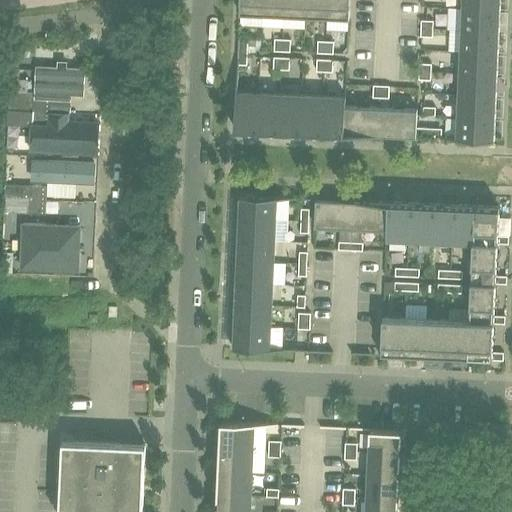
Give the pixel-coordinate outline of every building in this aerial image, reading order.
[(240,0),(240,13),(263,14),(263,0),(240,0)] [(263,0),(263,14),(284,15),(284,0),(263,0)] [(284,0),(284,15),(305,16),(306,0),(284,0)] [(306,0),(305,16),(327,17),(328,0),(306,0)] [(328,0),(327,17),(350,18),(350,0),(328,0)] [(463,0),(463,8),(500,10),(500,0),(463,0)] [(463,8),(462,30),(499,31),(500,10),(463,8)] [(422,20),(421,28),(433,28),(434,20),(426,20),(422,20)] [(421,28),(421,36),(433,36),(433,28),(421,28)] [(462,30),(461,51),(498,53),(499,31),(462,30)] [(275,38),(274,50),(282,51),(283,39),(275,38)] [(283,39),(282,51),(290,51),(291,39),(283,39)] [(240,40),(240,52),(248,52),(248,40),(240,40)] [(318,40),(317,52),(326,53),(326,40),(318,40)] [(326,40),(326,53),(334,53),(334,41),(326,40)] [(461,51),(460,73),(497,74),(498,53),(461,51)] [(248,52),(240,52),(239,64),(247,64),(248,52)] [(282,57),(274,56),(273,68),(281,69),(282,57)] [(282,57),(281,69),(290,69),(290,57),(282,57)] [(325,59),(317,58),(317,70),(325,71),(325,59)] [(325,59),(325,71),(332,71),(333,71),(333,59),(325,59)] [(420,63),(419,71),(431,71),(432,63),(420,63)] [(38,64),(37,93),(86,94),(87,66),(38,64)] [(419,71),(419,79),(431,79),(431,71),(419,71)] [(460,73),(459,95),(496,96),(497,74),(460,73)] [(374,85),(373,97),(381,97),(382,85),(374,85)] [(382,85),(381,97),(389,97),(390,85),(382,85)] [(236,91),(235,128),(258,129),(259,92),(236,91)] [(259,92),(258,129),(279,130),(281,93),(259,92)] [(281,93),(279,130),(300,131),(302,94),(281,93)] [(302,94),(300,131),(322,132),(324,95),(302,94)] [(32,107),(50,108),(50,96),(33,95),(32,107)] [(324,95),(322,132),(344,133),(346,105),(346,96),(324,95)] [(459,95),(458,116),(495,118),(496,96),(459,95)] [(346,105),(344,133),(379,135),(381,107),(346,105)] [(50,108),(32,107),(8,106),(6,143),(31,144),(32,121),(49,122),(50,108)] [(424,106),(423,114),(435,115),(436,107),(424,106)] [(381,107),(379,135),(416,137),(418,109),(381,107)] [(98,117),(52,115),(51,123),(33,122),(32,149),(97,152),(98,117)] [(458,116),(457,138),(494,140),(495,118),(458,116)] [(417,127),(417,135),(429,136),(429,128),(417,127)] [(32,177),(95,179),(95,159),(33,157),(32,177)] [(29,200),(46,201),(47,183),(6,181),(5,199),(29,200)] [(240,194),(239,217),(278,219),(279,196),(240,194)] [(316,198),(315,226),(352,227),(353,200),(316,198)] [(46,201),(29,200),(28,213),(46,214),(46,201)] [(353,200),(352,227),(387,229),(388,201),(353,200)] [(5,201),(5,211),(26,212),(25,202),(5,201)] [(387,229),(386,239),(409,240),(411,202),(388,201),(387,229)] [(411,202),(409,240),(430,241),(432,203),(411,202)] [(432,203),(430,241),(452,242),(453,204),(432,203)] [(453,204),(452,242),(473,243),(473,242),(474,205),(453,204)] [(474,205),(473,242),(498,243),(498,235),(500,206),(474,205)] [(310,208),(302,208),(301,220),(309,220),(310,208)] [(32,228),(31,253),(96,256),(97,233),(75,232),(76,216),(47,214),(46,229),(32,228)] [(239,217),(238,239),(277,240),(278,219),(239,217)] [(309,220),(301,220),(300,232),(309,232),(309,220)] [(498,235),(498,243),(509,243),(509,235),(498,235)] [(238,239),(237,260),(276,262),(277,240),(238,239)] [(339,241),(339,249),(351,249),(351,241),(339,241)] [(351,241),(351,249),(363,250),(363,242),(351,241)] [(471,278),(471,282),(496,283),(496,275),(498,243),(473,242),(473,243),(471,278)] [(308,251),(300,251),(299,263),(307,263),(308,251)] [(237,260),(236,282),(275,283),(276,262),(237,260)] [(307,263),(299,263),(299,275),(307,275),(307,263)] [(396,267),(395,275),(407,276),(408,267),(396,267)] [(408,267),(407,276),(419,276),(420,268),(408,267)] [(439,269),(438,277),(450,277),(450,269),(439,269)] [(450,269),(450,277),(462,278),(463,270),(450,269)] [(496,275),(496,283),(507,283),(508,276),(496,275)] [(407,282),(395,281),(395,289),(407,290),(407,282)] [(236,282),(235,303),(274,305),(275,283),(236,282)] [(419,282),(407,282),(407,290),(419,290),(419,282)] [(469,320),(469,321),(494,323),(495,315),(496,283),(471,282),(471,285),(469,320)] [(450,284),(438,283),(438,291),(449,292),(450,284)] [(462,284),(450,284),(449,292),(462,292),(462,284)] [(298,294),(297,306),(305,307),(306,295),(298,294)] [(235,303),(234,325),(273,327),(274,305),(235,303)] [(311,312),(299,312),(298,328),(310,328),(311,312)] [(495,315),(494,323),(505,323),(506,315),(495,315)] [(381,353),(381,354),(404,355),(405,317),(383,316),(381,353)] [(405,317),(404,355),(425,356),(427,318),(405,317)] [(427,318),(425,356),(446,357),(448,319),(427,318)] [(448,319),(446,357),(467,358),(469,321),(469,320),(448,319)] [(469,321),(467,358),(493,359),(493,351),(494,323),(469,321)] [(234,325),(233,347),(272,349),(273,327),(234,325)] [(493,351),(493,359),(504,359),(504,352),(493,351)] [(221,421),(220,446),(254,447),(255,422),(221,421)] [(370,427),(369,451),(402,453),(403,429),(370,427)] [(63,440),(59,511),(142,511),(146,444),(63,440)] [(268,440),(268,448),(280,449),(280,441),(268,440)] [(345,442),(345,450),(357,451),(357,443),(345,442)] [(220,446),(219,470),(253,471),(254,447),(220,446)] [(268,448),(268,456),(280,457),(280,449),(268,448)] [(345,450),(345,458),(357,459),(357,451),(345,450)] [(369,451),(368,474),(401,476),(402,453),(369,451)] [(219,470),(218,494),(252,495),(253,471),(219,470)] [(368,474),(367,497),(400,498),(401,476),(368,474)] [(278,489),(266,488),(266,496),(278,497),(278,489)] [(343,488),(343,496),(355,496),(355,488),(343,488)] [(218,494),(216,511),(250,511),(252,495),(218,494)] [(343,496),(343,504),(355,504),(355,496),(343,496)] [(367,497),(366,511),(398,511),(400,498),(367,497)]
